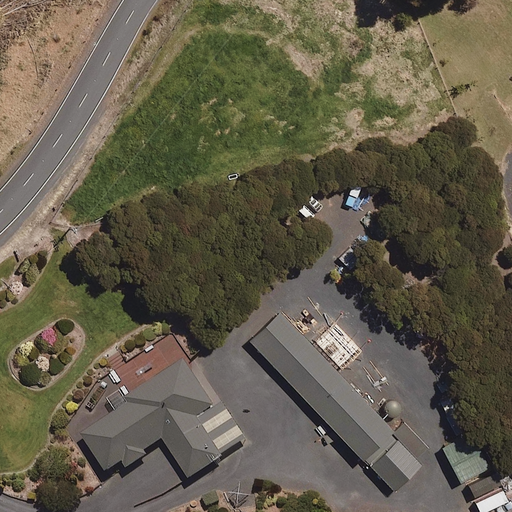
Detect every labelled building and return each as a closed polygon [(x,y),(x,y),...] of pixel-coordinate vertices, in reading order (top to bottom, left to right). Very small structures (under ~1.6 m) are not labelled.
[(390,429),(278,311),(249,339),(361,457),(390,429)] [(215,406),(184,359),(125,398),(129,404),(80,437),(105,474),(122,462),(127,469),(147,456),(144,451),(163,439),(189,479),(247,441),(221,402),(215,406)] [(419,464),(395,438),(368,462),(392,488),(419,464)] [(488,463),(479,448),(453,464),(461,478),(488,463)] [(501,480),(495,468),(467,482),(473,494),(501,480)]
